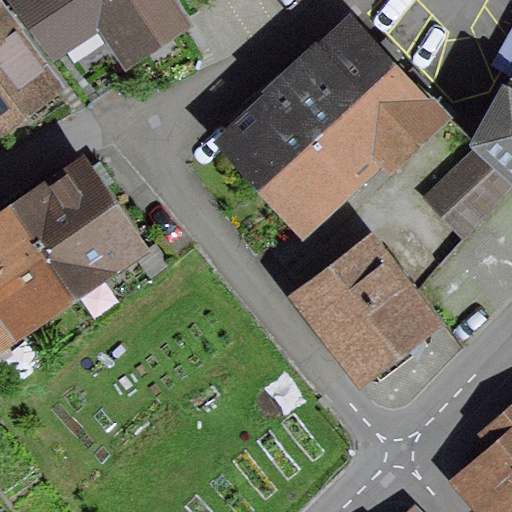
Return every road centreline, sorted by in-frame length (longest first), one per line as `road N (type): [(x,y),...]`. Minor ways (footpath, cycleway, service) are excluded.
road 1 (residential): [(0,176),(71,137),(210,99),(332,0)]
road 2 (residential): [(396,454),(511,337)]
